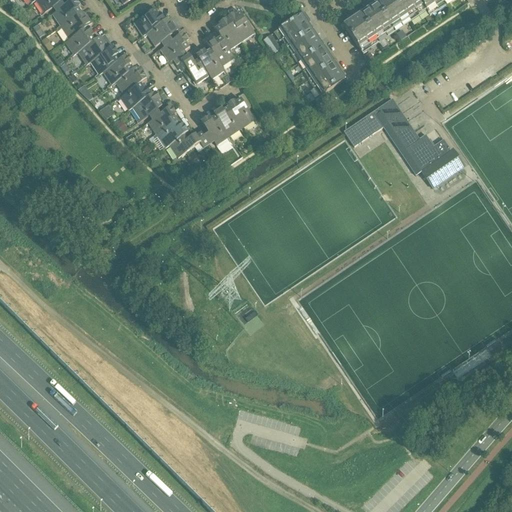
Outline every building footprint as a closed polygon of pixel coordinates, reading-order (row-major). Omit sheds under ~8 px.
[(27,0),(31,5),(27,7),(28,8),(35,3),(39,0),(27,0)] [(39,0),(35,3),(43,15),(40,17),(41,19),(65,2),(63,0),(39,0)] [(363,55),(416,20),(427,13),(430,18),(455,0),(383,0),(343,26),(363,55)] [(57,32),(82,16),(78,11),(81,10),(75,2),(52,17),(59,29),(56,31),(57,32)] [(142,39),(143,39),(143,38),(166,24),(165,23),(160,15),(158,16),(155,12),(133,26),(142,39)] [(320,98),(346,80),(308,24),(311,23),(305,14),(274,35),(279,44),(282,42),(320,98)] [(227,21),(242,44),(255,36),(241,15),(236,18),(235,16),(227,21)] [(82,16),(57,32),(58,34),(62,32),(69,43),(88,30),(89,30),(93,28),(87,19),(85,21),(82,16)] [(168,21),(165,23),(166,24),(143,38),(143,39),(144,40),(148,38),(155,49),(178,33),(173,25),(171,27),(168,21)] [(242,44),(227,21),(219,27),(220,29),(215,32),(221,40),(231,56),(232,56),(233,55),(231,52),(242,44)] [(127,24),(122,28),(126,33),(131,29),(127,24)] [(44,37),(37,27),(32,30),(39,40),(44,37)] [(94,38),(89,30),(88,30),(69,43),(65,45),(73,57),(70,59),(70,61),(78,55),(95,44),(92,39),(94,38)] [(165,68),(173,63),(172,62),(185,54),(190,51),(186,46),(189,45),(183,37),(160,52),(168,64),(164,67),(165,68)] [(49,38),(44,41),(51,52),(56,49),(49,38)] [(279,51),(270,38),(264,42),(273,55),(279,51)] [(101,39),(95,44),(78,55),(85,67),(82,69),(83,70),(90,65),(107,54),(104,49),(106,48),(101,39)] [(210,53),(211,53),(222,69),(233,62),(236,65),(237,64),(232,56),(231,56),(221,40),(216,43),(215,41),(206,47),(210,53)] [(113,50),(107,54),(90,65),(97,76),(94,79),(95,81),(103,75),(120,64),(119,64),(116,59),(118,58),(113,50)] [(211,53),(210,53),(206,56),(205,54),(196,59),(198,62),(199,62),(209,78),(212,83),(223,75),(225,78),(227,77),(222,69),(211,53)] [(196,87),(209,78),(199,62),(198,62),(195,65),(190,58),(189,59),(185,54),(172,62),(173,63),(176,68),(179,71),(184,72),(186,71),(196,87)] [(60,60),(55,63),(58,68),(63,64),(60,60)] [(125,60),(119,64),(120,64),(103,75),(110,87),(106,89),(107,91),(112,88),(111,88),(132,74),(129,69),(131,68),(125,60)] [(141,87),(147,83),(141,75),(139,76),(136,71),(132,74),(111,88),(112,88),(113,90),(116,87),(123,99),(124,99),(141,87)] [(77,82),(73,77),(68,81),(72,86),(77,82)] [(141,87),(124,99),(123,99),(116,104),(117,105),(120,103),(128,114),(132,111),(152,98),(151,98),(146,90),(144,91),(141,87)] [(164,108),(161,104),(155,95),(151,98),(152,98),(132,111),(139,122),(136,124),(137,126),(164,108)] [(226,109),(228,111),(228,110),(242,131),(255,123),(241,101),(236,105),(235,103),(226,109)] [(392,101),(343,134),(354,149),(383,129),(375,118),(380,115),(418,170),(422,168),(423,171),(420,173),(432,191),(465,169),(453,150),(450,152),(443,142),(430,151),(422,139),(419,141),(415,134),(392,101)] [(153,141),(177,125),(174,120),(176,118),(171,110),(148,126),(156,137),(153,140),(153,141)] [(214,117),(215,119),(229,140),(241,132),(243,135),(244,134),(242,131),(228,110),(228,111),(223,114),(222,112),(214,117)] [(232,143),(229,140),(215,119),(211,122),(209,120),(201,126),(216,149),(228,141),(230,144),(232,143)] [(127,132),(120,122),(113,126),(120,137),(127,132)] [(177,125),(153,141),(154,142),(158,140),(165,151),(169,149),(169,148),(185,137),(185,138),(188,136),(182,128),(180,129),(177,125)] [(188,142),(185,138),(185,137),(169,148),(169,149),(178,161),(200,146),(203,152),(209,148),(201,136),(196,139),(195,137),(188,142)] [(261,142),(253,147),(256,150),(263,145),(261,142)] [(157,163),(152,156),(147,159),(153,166),(157,163)]
